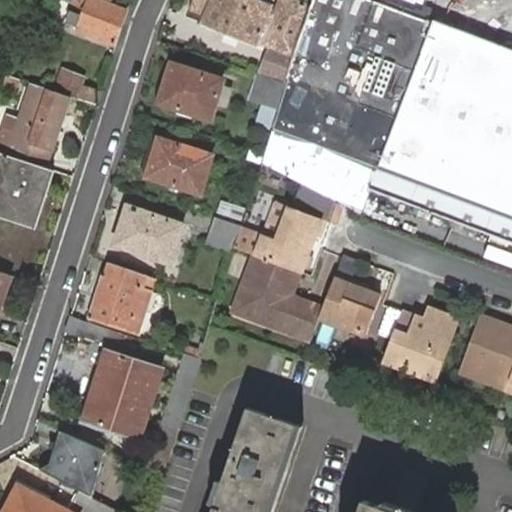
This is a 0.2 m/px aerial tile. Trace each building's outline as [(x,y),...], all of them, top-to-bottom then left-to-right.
[(115,44),(128,10),(101,0),(68,0),(75,2),(68,23),(79,27),(78,30),(115,44)] [(276,42),(296,50),(311,7),(300,3),(295,20),(272,10),(274,5),(259,0),(194,0),(191,8),(206,14),(203,23),(258,45),(259,42),(274,48),(276,42)] [(309,187),(339,202),(361,214),(370,190),(379,166),(408,177),(511,216),(511,53),(451,31),(404,13),(370,0),(312,0),(311,7),(296,50),(287,78),(289,79),(263,163),(309,187)] [(173,64),(161,104),(211,119),(223,80),(173,64)] [(97,105),(102,92),(82,85),(84,78),(64,71),(57,92),(97,105)] [(272,128),(278,109),(286,83),(259,74),(251,100),(264,105),(258,124),(272,128)] [(57,92),(50,89),(48,95),(32,89),(9,156),(45,167),(69,96),(57,92)] [(159,139),(147,177),(200,194),(212,156),(159,139)] [(9,156),(3,154),(0,163),(0,217),(37,229),(55,171),(45,167),(9,156)] [(511,216),(408,177),(379,166),(370,190),(511,243),(511,216)] [(331,222),(336,211),(339,202),(309,187),(299,210),(321,219),(331,222)] [(243,219),(246,206),(220,200),(217,213),(243,219)] [(296,271),(302,272),(321,219),(299,210),(275,201),(263,235),(242,226),(235,248),(254,255),(296,271)] [(123,224),(116,245),(121,246),(174,264),(187,227),(128,207),(123,224)] [(235,248),(242,226),(216,219),(208,245),(233,253),(235,248)] [(312,339),(320,317),(323,308),(288,295),(296,271),(254,255),(234,310),(312,339)] [(0,307),(12,276),(0,272),(0,307)] [(104,275),(89,318),(140,335),(153,291),(104,275)] [(367,334),(379,304),(383,292),(367,286),(365,291),(350,285),(352,281),(344,278),(336,275),(323,308),(320,317),(367,334)] [(365,291),(367,286),(352,281),(350,285),(365,291)] [(388,307),(382,332),(393,334),(399,309),(388,307)] [(458,320),(430,309),(425,321),(402,312),(384,361),(435,380),(458,320)] [(115,347),(120,334),(71,316),(66,330),(115,347)] [(507,389),(511,375),(511,329),(480,317),(460,371),(507,389)] [(108,352),(86,421),(139,438),(161,369),(108,352)] [(199,360),(184,355),(148,470),(163,475),(174,443),(193,379),(199,360)] [(269,511),(299,425),(248,407),(212,511),(269,511)] [(107,449),(61,429),(51,462),(40,468),(94,495),(107,449)] [(70,511),(26,489),(19,503),(12,500),(5,511),(70,511)] [(120,511),(89,496),(80,511),(120,511)] [(414,511),(386,502),(384,506),(366,500),(361,511),(414,511)]
